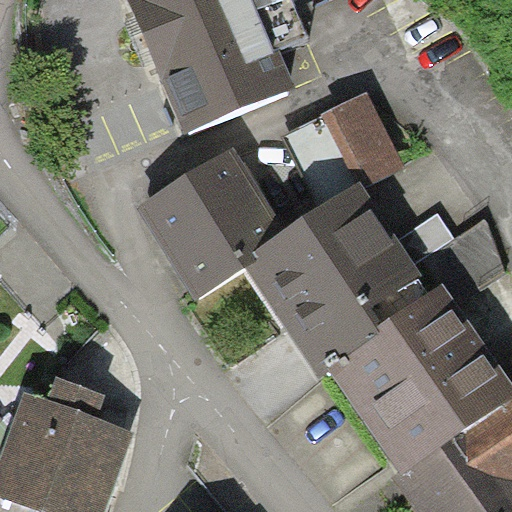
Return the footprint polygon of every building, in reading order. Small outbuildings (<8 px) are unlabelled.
[(288,0),(126,0),(144,42),(164,88),(160,90),(182,141),(293,93),(276,56),(307,43),(288,0)] [(367,97),(323,118),(358,190),(362,188),(364,192),(405,170),(367,97)] [(235,151),(139,213),(196,305),(247,274),(259,266),(254,258),(289,236),(260,190),(235,151)] [(358,190),(289,236),(254,258),(259,266),(247,274),(286,332),(320,384),(331,376),(383,343),(377,334),(431,300),(421,285),(424,283),(364,192),(362,188),(358,190)] [(444,290),(431,300),(377,334),(383,343),(331,376),(394,469),(399,477),(402,481),(511,406),(511,390),(510,388),(444,290)] [(48,406),(26,398),(0,466),(0,504),(21,511),(106,511),(134,438),(97,424),(106,401),(57,383),(48,406)] [(511,406),(402,481),(399,477),(396,479),(418,511),(511,511),(511,387),(510,388),(511,390),(511,406)]
